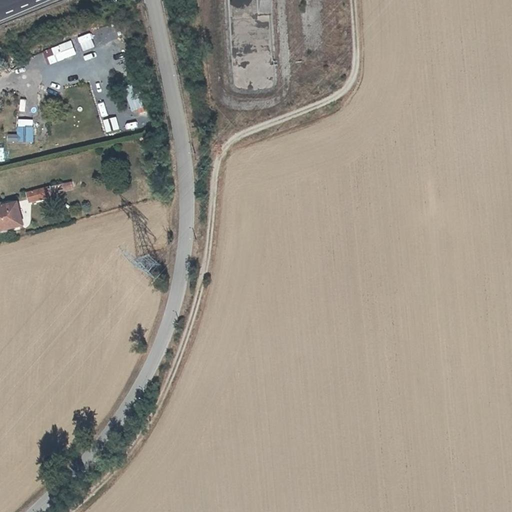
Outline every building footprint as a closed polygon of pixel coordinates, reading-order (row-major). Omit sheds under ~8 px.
[(96,44),(108,39),(106,33),(94,38),(96,44)] [(64,60),(78,55),(72,41),(59,46),(64,60)] [(141,85),(129,85),(130,110),(143,109),(141,85)] [(35,143),(36,120),(19,120),(19,134),(10,134),(10,143),(35,143)] [(74,181),(63,184),(65,192),(76,189),(74,181)] [(27,195),(28,204),(56,198),(55,192),(50,194),(49,190),(27,195)] [(0,232),(23,228),(17,205),(0,209),(0,232)]
